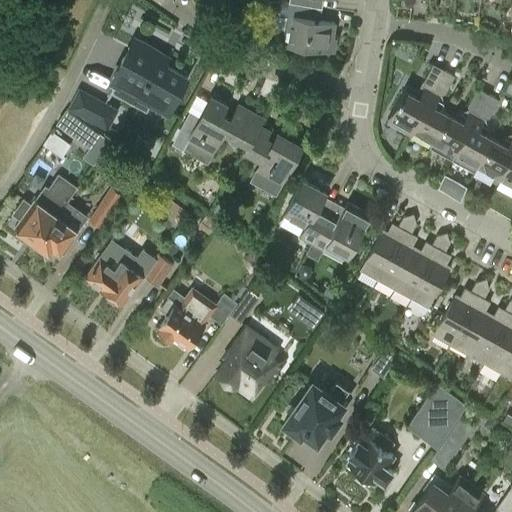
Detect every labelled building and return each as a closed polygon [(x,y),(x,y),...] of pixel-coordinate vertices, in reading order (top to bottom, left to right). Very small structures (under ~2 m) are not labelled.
[(314,16),(316,4),(290,0),(280,0),(279,12),(287,13),(284,28),(291,29),(289,42),(334,49),(336,35),(333,34),(335,20),(314,16)] [(161,52),(134,37),(110,82),(118,86),(121,81),(138,90),(136,94),(166,110),(186,75),(157,59),(161,52)] [(407,133),(442,68),(432,62),(422,80),(423,85),(418,95),(403,87),(387,115),(407,126),(404,131),(407,133)] [(442,68),(407,133),(410,135),(413,130),(432,140),(447,111),(433,103),(439,93),(444,91),(453,74),(442,68)] [(450,159),(487,92),(476,86),(466,104),(468,108),(462,119),(447,111),(432,140),(428,146),(450,159)] [(117,111),(77,88),(65,109),(106,131),(117,111)] [(477,164),(492,135),(478,127),(483,117),(487,116),(497,98),(487,92),(450,159),(473,171),(477,164)] [(231,130),(248,139),(248,140),(258,122),(262,116),(237,103),(230,116),(221,112),(227,102),(211,93),(194,123),(184,118),(171,141),(182,147),(182,148),(206,161),(222,130),(229,134),(231,130)] [(268,128),(258,122),(248,140),(248,139),(243,148),(261,158),(250,178),(274,192),(303,139),(279,125),(272,138),(265,134),(268,128)] [(507,143),(492,135),(477,164),(495,174),(492,180),(495,182),(511,151),(511,124),(510,128),(511,133),(507,143)] [(57,163),(71,141),(53,130),(39,151),(57,163)] [(511,151),(495,182),(498,184),(502,178),(511,183),(511,151)] [(124,161),(138,170),(144,161),(130,152),(124,161)] [(14,224),(36,240),(56,212),(79,179),(66,170),(62,176),(58,173),(49,187),(45,184),(36,197),(34,196),(28,204),(22,200),(14,211),(20,215),(14,224)] [(311,241),(328,209),(317,203),(328,183),(318,178),(315,183),(303,177),(283,213),(305,224),(300,235),(311,241)] [(460,195),(466,184),(457,179),(451,190),(460,195)] [(101,223),(124,194),(113,185),(90,214),(101,223)] [(158,186),(151,196),(170,210),(169,212),(180,220),(189,208),(158,186)] [(338,214),(328,209),(311,241),(305,252),(318,259),(327,242),(347,253),(369,213),(346,201),(338,214)] [(66,219),(56,212),(36,240),(50,249),(52,246),(59,251),(86,213),(76,206),(66,219)] [(359,268),(376,278),(412,213),(411,212),(402,215),(397,224),(391,220),(386,229),(382,227),(359,268)] [(393,287),(415,246),(411,244),(416,234),(411,231),(415,223),(412,213),(376,278),(393,287)] [(393,287),(409,296),(445,231),(435,234),(430,242),(423,239),(419,248),(415,246),(393,287)] [(445,231),(409,296),(426,306),(449,264),(445,262),(450,253),(444,250),(449,242),(446,231),(445,231)] [(143,271),(153,256),(141,248),(135,257),(109,239),(83,274),(121,301),(143,271)] [(170,260),(157,251),(153,256),(143,271),(156,280),(170,260)] [(449,342),(485,278),(484,277),(475,280),(469,289),(463,286),(458,294),(454,292),(432,333),(449,342)] [(488,287),(485,278),(449,342),(466,352),(488,311),(485,309),(490,300),(483,297),(488,287)] [(184,297),(173,288),(159,307),(166,312),(158,323),(159,324),(157,327),(171,337),(171,335),(173,337),(174,335),(185,343),(202,320),(201,320),(207,311),(219,320),(234,300),(223,292),(214,303),(194,289),(189,290),(184,297)] [(256,296),(246,288),(229,312),(239,319),(256,296)] [(488,311),(466,352),(483,361),(511,308),(511,297),(509,298),(504,308),(498,305),(493,313),(488,311)] [(511,308),(483,361),(500,370),(511,347),(511,308)] [(251,339),(239,330),(228,345),(233,348),(217,370),(248,393),(259,378),(263,381),(272,369),(275,371),(284,358),(274,351),(277,346),(257,331),(251,339)] [(397,355),(386,346),(371,366),(383,374),(397,355)] [(511,347),(500,370),(511,377),(511,347)] [(348,387),(335,378),(327,390),(312,379),(283,420),(299,431),(301,427),(316,438),(325,425),(329,428),(339,414),(335,412),(343,401),(340,399),(348,387)] [(463,403),(436,383),(408,421),(435,441),(463,403)] [(493,430),(500,420),(489,412),(482,421),(493,430)] [(474,427),(460,417),(447,435),(446,435),(430,457),(443,467),(459,444),(460,445),(474,427)] [(392,441),(372,427),(362,441),(358,438),(348,451),(352,454),(347,461),(373,480),(376,475),(384,481),(392,469),(385,463),(392,454),(386,449),(392,441)] [(448,511),(470,483),(458,475),(451,485),(433,472),(422,488),(424,490),(407,511),(448,511)] [(470,483),(448,511),(476,511),(471,507),(482,492),(470,483)] [(510,511),(511,510),(511,483),(495,506),(503,511),(510,511)]
